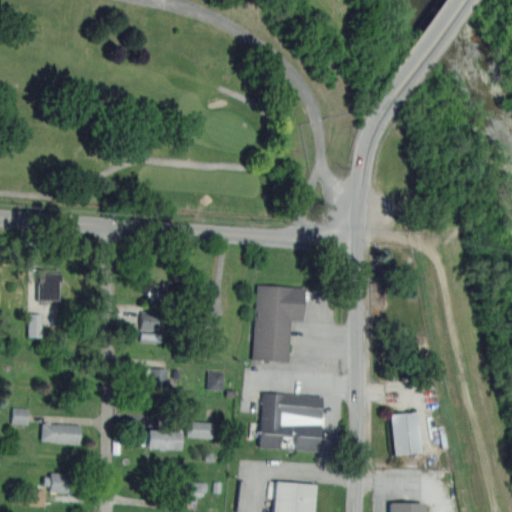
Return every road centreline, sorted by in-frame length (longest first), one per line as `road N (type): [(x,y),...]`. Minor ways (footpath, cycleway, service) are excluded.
road 1 (residential): [(358,244),(0,218)]
road 2 (residential): [(110,511),(113,226)]
road 3 (tertiary): [(357,511),(358,244)]
road 4 (tertiary): [(358,244),(365,148),(391,93)]
